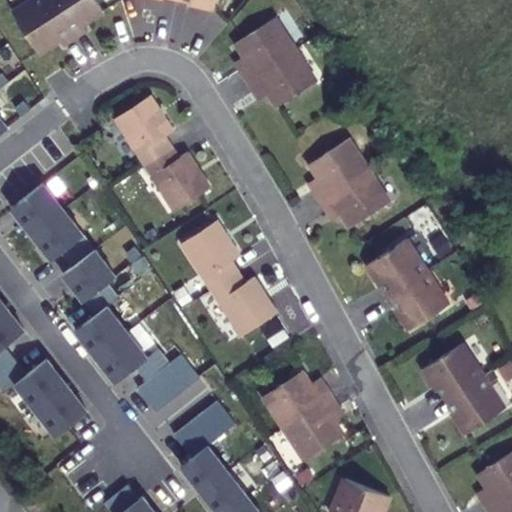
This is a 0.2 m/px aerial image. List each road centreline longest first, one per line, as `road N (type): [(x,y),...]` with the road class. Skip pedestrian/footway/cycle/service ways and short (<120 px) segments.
road 1 (residential): [(436,511),(264,190),(189,76),(167,61),(143,61),(65,100)]
road 2 (residential): [(184,511),(0,265)]
